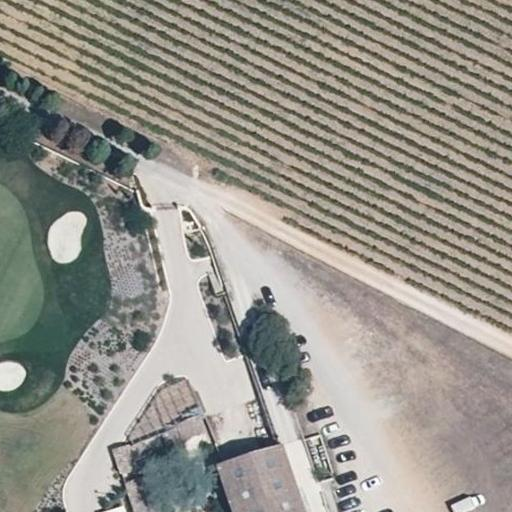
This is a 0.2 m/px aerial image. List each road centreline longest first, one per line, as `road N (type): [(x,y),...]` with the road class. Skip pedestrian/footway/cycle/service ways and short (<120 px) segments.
road 1 (track): [(0,98),(511,348)]
road 2 (track): [(414,511),(215,202)]
